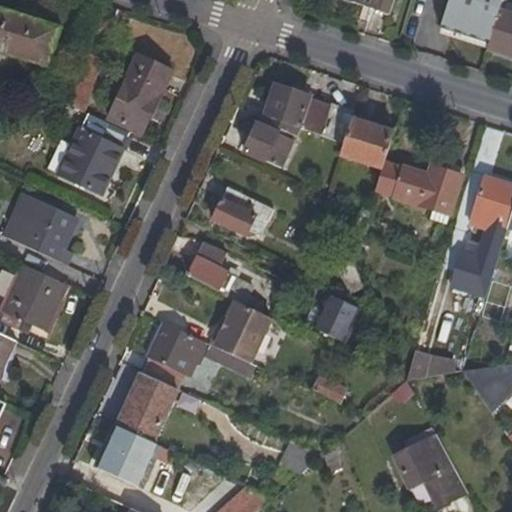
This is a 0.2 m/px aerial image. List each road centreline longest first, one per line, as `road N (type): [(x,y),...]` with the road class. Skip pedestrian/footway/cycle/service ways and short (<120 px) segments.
road 1 (residential): [(27,511),(255,32)]
road 2 (residential): [(511,110),(255,32)]
